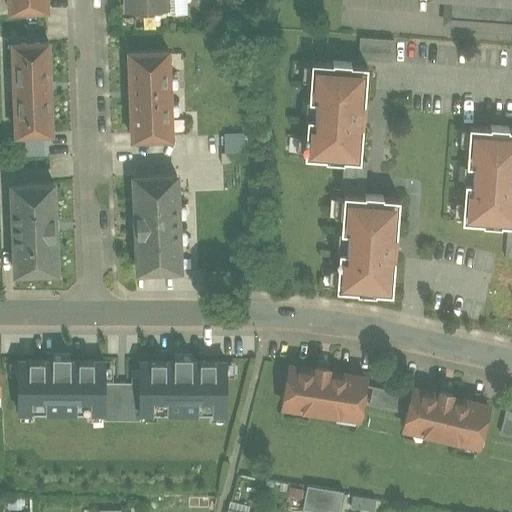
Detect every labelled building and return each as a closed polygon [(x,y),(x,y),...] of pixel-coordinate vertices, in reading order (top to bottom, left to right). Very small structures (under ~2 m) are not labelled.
[(50,0),(6,0),(7,12),(51,10),(50,0)] [(122,0),(123,13),(165,11),(165,15),(188,15),(187,0),(122,0)] [(511,0),(438,0),(437,21),(511,26),(511,0)] [(51,33),(9,34),(12,136),(53,135),(51,33)] [(172,41),(126,42),(129,144),(175,142),(172,41)] [(359,52),(357,69),(369,70),(391,72),(392,55),(359,52)] [(361,166),(369,70),(357,69),(314,66),(313,71),(308,70),(306,88),(312,89),(307,143),(303,143),(302,156),(307,157),(307,161),(343,164),(361,166)] [(224,149),(243,150),(243,131),(225,130),(224,149)] [(511,229),(511,133),(471,130),(471,135),(466,135),(464,153),(470,153),(466,208),(461,208),(460,221),(466,222),(465,226),(507,229),(511,229)] [(49,153),(48,137),(22,139),(23,155),(49,153)] [(340,198),(343,198),(365,200),(368,166),(361,166),(343,164),(340,198)] [(179,165),(129,168),(134,273),(184,270),(179,165)] [(56,174),(7,176),(10,275),(59,273),(56,174)] [(391,298),(399,203),(365,200),(343,198),(342,203),(337,203),(336,221),(341,221),(337,276),(332,275),(331,289),(337,289),(336,294),(391,298)] [(20,358),(19,410),(106,411),(106,381),(106,359),(20,358)] [(316,364),(290,360),(282,409),(362,422),(364,407),(367,384),(369,372),(333,366),(334,361),(317,358),(316,364)] [(138,381),(138,417),(225,416),(225,378),(232,378),(232,360),(138,361),(138,381)] [(106,381),(106,411),(106,419),(138,419),(138,417),(138,381),(106,381)] [(440,389),(413,382),(410,394),(404,416),(401,431),(474,449),(486,400),(457,393),(458,387),(442,383),(440,389)] [(410,394),(367,384),(364,407),(404,416),(410,394)] [(511,411),(501,410),(496,437),(511,439),(511,411)] [(339,511),(344,492),(308,484),(302,511),(308,511),(339,511)] [(301,503),(304,491),(290,488),(287,500),(301,503)]
